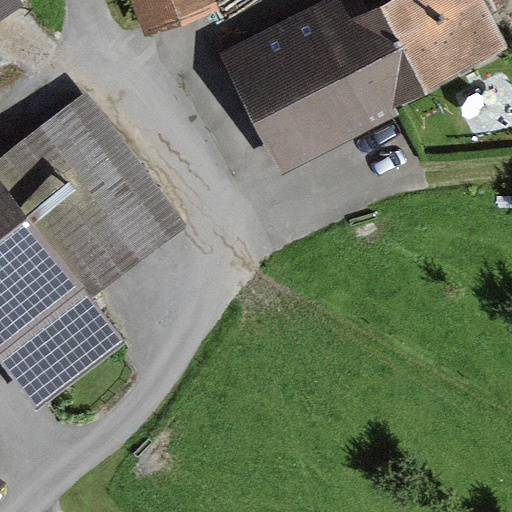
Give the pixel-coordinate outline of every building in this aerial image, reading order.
[(0,0),(0,26),(2,29),(43,0),(0,0)] [(144,0),(154,26),(228,0),(144,0)] [(511,64),(511,54),(484,0),(400,0),(377,12),(370,0),(343,0),(224,60),(284,180),(511,64)] [(42,406),(131,343),(101,301),(211,224),(100,67),(2,135),(0,132),(0,347),(1,347),(42,406)] [(0,484),(8,474),(0,467),(0,484)]
